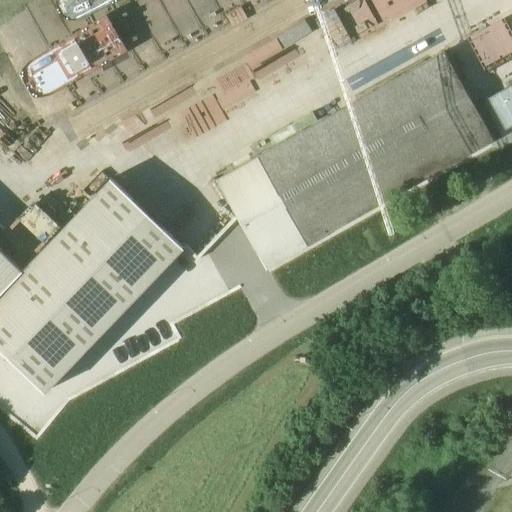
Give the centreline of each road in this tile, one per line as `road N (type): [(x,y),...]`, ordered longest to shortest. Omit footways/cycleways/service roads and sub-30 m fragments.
road 1 (unclassified): [(81,511),(227,374),(511,195)]
road 2 (tertiary): [(319,511),(419,383),(463,361),(511,352)]
